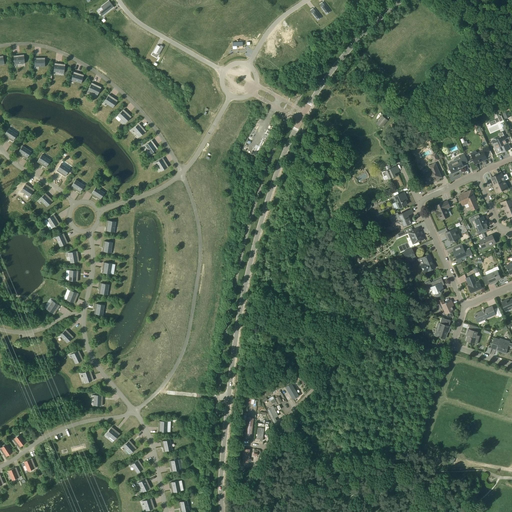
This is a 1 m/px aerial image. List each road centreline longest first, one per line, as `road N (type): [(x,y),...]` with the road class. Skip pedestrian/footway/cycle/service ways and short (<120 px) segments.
road 1 (tertiary): [(225,511),(245,293),(300,121)]
road 2 (residential): [(234,511),(234,498),(284,419),(354,346),(381,333),(455,347)]
road 3 (residential): [(132,412),(173,369),(189,329),(200,239),(183,170)]
road 4 (residential): [(183,170),(100,70),(51,48),(0,47)]
road 5 (tertiary): [(304,114),(347,53),(407,0)]
road 6 (residential): [(0,467),(47,436),(132,412)]
road 7 (residential): [(223,72),(139,24),(119,0)]
